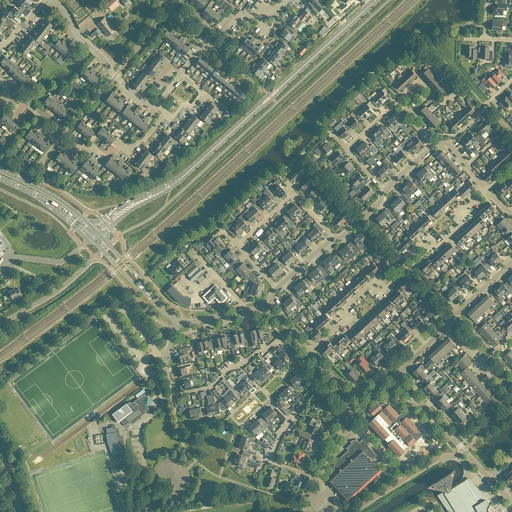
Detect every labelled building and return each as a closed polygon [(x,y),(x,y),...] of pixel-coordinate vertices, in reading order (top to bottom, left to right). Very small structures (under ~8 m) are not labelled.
[(23,0),(18,0),(17,3),(20,6),(18,8),(20,9),(21,10),(28,15),(30,13),(26,10),(24,8),(26,5),(27,6),(29,4),(23,0)] [(113,0),(112,0),(106,5),(110,10),(117,4),(113,0)] [(202,0),(198,6),(198,5),(195,9),(197,10),(200,7),(203,9),(209,1),(208,0),(202,0)] [(316,0),(308,0),(304,4),(316,16),(324,8),(319,3),(316,0)] [(497,8),(493,7),(493,15),(503,15),(503,11),(506,11),(506,5),(497,4),(497,8)] [(208,6),(203,13),(205,15),(203,18),(205,20),(213,10),(208,6)] [(9,12),(14,15),(17,18),(21,14),(26,17),(28,15),(21,10),(19,11),(13,7),(9,12)] [(10,20),(14,15),(9,12),(5,9),(2,14),(7,18),(6,20),(13,26),(15,24),(10,20)] [(212,20),(217,13),(213,10),(205,20),(206,21),(209,18),(212,20)] [(305,11),(299,19),(303,22),(307,25),(313,17),(305,11)] [(216,24),(222,17),(217,13),(212,20),(209,23),(211,25),(213,22),(216,24)] [(80,23),(83,28),(94,21),(91,16),(80,23)] [(303,22),(299,19),(296,16),(289,24),(297,31),(303,22)] [(328,23),(325,20),(323,22),(329,29),(338,20),(335,17),(328,23)] [(97,25),(107,37),(115,30),(104,18),(97,25)] [(0,27),(3,29),(6,25),(11,28),(13,26),(6,20),(4,22),(0,19),(0,27)] [(39,22),(50,31),(53,26),(46,21),(44,23),(41,21),(39,22)] [(502,27),(506,27),(506,21),(492,21),(492,27),(491,27),(491,29),(492,30),(497,30),(497,33),(498,34),(500,34),(501,33),(501,31),(502,31),(502,27)] [(46,35),(50,31),(39,22),(38,24),(41,27),(39,30),(46,35)] [(287,27),(285,29),(281,35),(288,42),(292,38),(294,39),(297,36),(287,27)] [(43,40),(46,35),(39,30),(37,32),(33,30),(32,31),(43,40)] [(161,38),(166,42),(174,32),(172,30),(169,33),(167,31),(161,38)] [(39,44),(43,40),(32,31),(31,33),(34,36),(32,38),(32,39),(37,43),(39,44)] [(166,42),(170,45),(176,38),(173,36),(175,33),(174,32),(166,42)] [(39,44),(37,43),(32,39),(32,38),(27,34),(25,36),(29,39),(27,42),(33,47),(35,49),(39,44)] [(170,45),(175,49),(183,39),(181,37),(179,41),(176,38),(170,45)] [(241,47),(245,50),(254,39),(252,38),(250,41),(247,39),(241,47)] [(175,49),(179,52),(185,45),(182,43),(185,40),(183,39),(175,49)] [(245,50),(249,53),(255,46),(253,44),(255,40),(254,39),(245,50)] [(53,47),(57,51),(65,41),(64,40),(61,43),(58,41),(53,47)] [(67,42),(65,41),(57,51),(62,55),(67,48),(64,45),(67,42)] [(274,43),(285,52),(289,47),(282,42),(280,44),(276,41),(274,43)] [(20,43),(30,52),(33,47),(27,42),(24,44),(21,42),(20,43)] [(26,56),(30,52),(20,43),(18,45),(22,48),(19,51),(26,56)] [(282,56),(285,52),(274,43),(273,45),(277,48),(275,51),(282,56)] [(192,46),(190,44),(187,48),(185,45),(179,52),(184,56),(192,46)] [(254,57),(262,46),(261,45),(258,48),(255,46),(249,53),(254,57)] [(62,55),(66,58),(70,54),(74,48),(72,46),(70,50),(67,48),(62,55)] [(481,53),(481,59),(488,59),(488,62),(492,62),(493,52),(489,52),(489,48),(487,48),(487,47),(484,46),(484,47),(484,48),(481,47),(481,48),(479,48),(478,52),(481,53)] [(473,47),(469,47),(469,48),(466,47),(466,57),(470,57),(469,60),(476,60),(476,50),(473,50),(473,47)] [(278,60),(282,56),(275,51),(273,53),(269,50),(267,52),(278,60)] [(153,56),(155,58),(165,66),(167,64),(164,62),(166,59),(158,53),(156,51),(153,56)] [(275,65),(278,60),(267,52),(266,53),(270,57),(268,59),(275,65)] [(74,57),(70,54),(66,58),(65,60),(70,63),(74,57)] [(260,63),(267,68),(270,64),(259,55),(258,57),(262,60),(260,63)] [(4,67),(9,60),(5,57),(0,63),(0,66),(1,65),(4,67)] [(151,62),(159,68),(161,66),(164,68),(165,66),(155,58),(151,62)] [(199,69),(205,61),(204,60),(202,61),(200,59),(194,66),(199,69)] [(9,60),(4,67),(6,69),(5,71),(7,72),(14,64),(9,60)] [(199,69),(203,73),(209,66),(206,64),(207,63),(205,61),(199,69)] [(148,67),(158,75),(160,73),(157,70),(159,68),(151,62),(148,67)] [(263,73),(267,68),(260,63),(257,66),(253,62),(252,64),(263,73)] [(14,64),(7,72),(9,74),(10,72),(13,74),(13,75),(17,69),(18,69),(18,68),(14,64)] [(259,77),(263,73),(252,64),(250,66),(255,69),(252,72),(259,77)] [(214,68),(212,67),(211,68),(209,66),(203,73),(208,77),(214,68)] [(19,67),(18,68),(18,69),(17,69),(13,75),(13,74),(12,75),(15,78),(14,79),(15,81),(22,72),(24,70),(19,67)] [(158,75),(148,67),(144,71),(152,77),(154,75),(157,77),(158,75)] [(81,77),(85,81),(94,70),(91,68),(89,71),(87,69),(81,77)] [(406,73),(412,80),(416,76),(410,69),(406,73)] [(425,79),(432,73),(428,69),(422,75),(425,79)] [(490,78),(497,85),(501,81),(499,79),(503,75),(498,69),(493,74),(491,74),(489,76),(491,78),(490,78)] [(85,81),(90,84),(96,77),(93,75),(96,72),(94,70),(85,81)] [(208,79),(213,83),(219,76),(216,74),(217,72),(215,71),(208,79)] [(21,83),(26,76),(22,72),(15,81),(17,82),(18,81),(21,83)] [(138,76),(145,82),(147,80),(150,82),(152,80),(142,72),(138,76)] [(412,80),(406,73),(402,77),(408,83),(412,80)] [(425,79),(429,83),(436,77),(432,73),(425,79)] [(490,87),(492,89),(497,85),(490,78),(491,78),(489,76),(487,74),(485,76),(485,77),(481,81),(488,89),(490,87)] [(96,77),(90,84),(94,88),(103,77),(100,75),(98,78),(96,77)] [(24,88),(31,79),(26,76),(21,83),(24,85),(23,86),(24,88)] [(135,81),(145,89),(147,87),(144,84),(145,82),(138,76),(135,81)] [(218,86),(224,78),(222,77),(221,78),(219,76),(213,83),(218,86)] [(408,83),(402,77),(398,80),(404,87),(408,83)] [(433,87),(439,81),(436,77),(429,83),(433,87)] [(79,90),(84,82),(78,78),(73,86),(79,90)] [(218,86),(222,90),(228,83),(225,81),(226,80),(224,78),(218,86)] [(31,79),(24,88),(26,89),(27,88),(30,90),(35,83),(31,79)] [(404,87),(398,80),(394,84),(400,91),(404,87)] [(145,89),(135,81),(131,86),(138,91),(140,89),(144,91),(145,89)] [(433,87),(436,91),(443,85),(439,81),(433,87)] [(222,90),(226,94),(233,85),(231,84),(230,85),(228,83),(222,90)] [(226,94),(231,97),(236,90),(234,88),(235,87),(233,85),(226,94)] [(443,85),(436,91),(440,95),(447,89),(443,85)] [(377,95),(384,102),(388,99),(385,96),(389,93),(384,89),(377,95)] [(45,105),(48,107),(55,98),(60,91),(58,90),(51,98),(49,96),(42,105),(44,106),(45,105)] [(231,97),(235,101),(242,92),(240,91),(239,92),(236,90),(231,97)] [(109,106),(114,99),(112,97),(114,94),(112,92),(104,102),(109,106)] [(242,92),(235,101),(240,104),(245,97),(243,95),(244,94),(242,92)] [(384,102),(377,95),(371,101),(375,106),(378,103),(381,106),(384,102)] [(508,113),(511,109),(509,107),(511,104),(507,97),(506,97),(501,101),(505,106),(503,108),(508,113)] [(55,98),(48,107),(51,109),(50,111),(51,112),(58,103),(55,101),(57,99),(55,98)] [(109,106),(113,110),(121,99),(119,98),(117,101),(114,99),(109,106)] [(464,108),(470,115),(474,111),(472,109),(476,105),(469,98),(466,100),(468,105),(464,108)] [(121,99),(113,110),(118,113),(123,106),(121,104),(124,101),(121,99)] [(436,101),(429,107),(431,109),(434,107),(438,103),(436,101)] [(58,103),(51,112),(53,113),(54,112),(57,114),(62,107),(64,105),(62,103),(60,105),(58,103)] [(362,109),(369,116),(373,113),(370,110),(373,107),(369,103),(362,109)] [(201,104),(199,106),(202,108),(205,111),(203,113),(211,119),(214,114),(204,106),(201,104)] [(214,114),(218,110),(211,104),(209,107),(205,104),(204,106),(214,114)] [(120,115),(125,119),(130,111),(128,109),(131,106),(128,105),(120,115)] [(130,111),(125,119),(129,122),(137,112),(140,108),(138,106),(135,110),(133,113),(130,111)] [(62,107),(57,114),(59,116),(58,117),(60,119),(67,110),(62,107)] [(419,113),(423,117),(429,111),(425,107),(419,113)] [(460,112),(466,119),(470,115),(464,108),(460,112)] [(369,116),(362,109),(355,115),(360,120),(363,117),(365,120),(369,116)] [(63,119),(66,121),(73,112),(71,111),(69,113),(67,110),(60,119),(62,120),(63,119)] [(426,121),(433,115),(429,111),(423,117),(426,121)] [(129,122),(134,126),(139,118),(137,116),(139,113),(137,112),(129,122)] [(407,121),(398,112),(391,118),(397,124),(399,122),(403,125),(407,121)] [(456,116),(462,122),(466,119),(460,112),(456,116)] [(0,120),(0,123),(3,126),(12,115),(10,113),(6,117),(4,115),(0,120)] [(207,123),(211,119),(203,113),(202,115),(198,113),(197,115),(207,123)] [(1,128),(6,131),(13,122),(10,120),(13,116),(12,115),(3,126),(1,128)] [(186,117),(196,126),(200,121),(193,115),(191,118),(187,115),(186,117)] [(426,121),(430,125),(437,119),(433,115),(426,121)] [(454,130),(458,126),(452,119),(451,118),(448,115),(446,117),(450,121),(448,123),(454,130)] [(452,119),(458,126),(462,122),(456,116),(452,119)] [(134,126),(138,129),(146,119),(144,117),(142,120),(139,118),(134,126)] [(193,130),(196,126),(186,117),(184,120),(187,122),(185,124),(193,130)] [(342,122),(347,127),(350,124),(354,130),(360,125),(353,118),(348,123),(345,119),(342,122)] [(391,118),(387,122),(391,126),(389,128),(393,132),(395,130),(399,126),(397,124),(391,118)] [(146,119),(138,129),(143,133),(148,125),(146,124),(148,120),(146,119)] [(437,119),(430,125),(434,129),(440,123),(438,121),(437,119)] [(21,122),(19,120),(15,125),(13,122),(6,131),(10,135),(21,122)] [(83,120),(81,122),(76,129),(79,131),(77,132),(79,134),(86,125),(83,123),(85,121),(83,120)] [(494,128),(488,122),(486,124),(483,121),(479,125),(486,132),(487,134),(490,131),(492,131),(494,128)] [(344,129),(347,127),(342,122),(340,124),(343,127),(338,132),(344,139),(349,134),(344,129)] [(189,135),(193,130),(185,124),(183,127),(180,124),(179,126),(189,135)] [(85,136),(90,129),(86,125),(79,134),(81,135),(82,134),(85,136)] [(486,132),(479,125),(475,129),(479,133),(477,136),(480,140),(483,137),(482,136),(486,132)] [(186,139),(189,135),(179,126),(177,128),(180,131),(178,133),(186,139)] [(102,128),(95,136),(97,137),(98,136),(101,138),(106,131),(108,129),(106,127),(104,129),(102,128)] [(381,127),(376,131),(382,138),(384,136),(387,139),(392,134),(388,130),(385,132),(381,127)] [(24,138),(29,142),(34,134),(32,133),(35,129),(32,128),(24,138)] [(95,133),(90,129),(85,136),(88,138),(86,139),(88,141),(95,133)] [(104,143),(111,135),(106,131),(101,138),(104,140),(103,142),(104,143)] [(383,143),(381,141),(380,140),(382,138),(376,131),(372,135),(376,140),(374,143),(378,147),(383,143)] [(163,139),(170,145),(173,147),(176,142),(163,132),(161,134),(165,137),(163,139)] [(415,138),(412,141),(418,147),(422,144),(417,138),(419,136),(415,132),(411,135),(415,138)] [(29,142),(26,145),(31,148),(33,145),(41,135),(39,133),(37,136),(34,134),(29,142)] [(182,144),(186,139),(178,133),(176,136),(173,133),(172,135),(182,144)] [(481,146),(483,143),(478,138),(476,140),(470,134),(466,137),(473,145),(477,141),(481,146)] [(33,145),(37,149),(43,142),(41,140),(44,136),(41,135),(33,145)] [(110,145),(115,138),(111,135),(104,143),(106,144),(107,143),(110,145)] [(468,148),(465,150),(470,155),(473,153),(469,149),(473,145),(466,137),(462,141),(468,148)] [(167,150),(170,145),(163,139),(161,142),(158,139),(156,141),(167,150)] [(42,153),(50,142),(48,140),(46,143),(43,142),(37,149),(42,153)] [(415,151),(418,149),(417,148),(418,147),(412,141),(409,143),(406,140),(401,144),(406,149),(410,153),(413,150),(414,151),(415,151)] [(156,148),(163,154),(167,150),(156,141),(155,143),(158,146),(156,148)] [(364,142),(360,146),(366,152),(368,154),(372,151),(375,154),(378,151),(372,145),(369,147),(364,142)] [(332,153),(330,150),(331,149),(327,144),(321,149),(319,147),(314,152),(318,156),(321,153),(324,156),(326,154),(328,156),(332,153)] [(398,150),(395,152),(403,161),(407,157),(402,152),(406,149),(401,144),(396,148),(398,150)] [(356,150),(357,150),(356,151),(356,152),(357,153),(358,153),(359,152),(361,155),(360,156),(362,159),(366,156),(364,154),(366,152),(360,146),(356,150)] [(160,159),(163,154),(156,148),(154,151),(151,148),(149,150),(160,159)] [(511,152),(507,148),(503,152),(509,158),(511,155),(511,152)] [(138,153),(149,161),(153,156),(145,151),(143,153),(140,150),(138,153)] [(436,157),(439,161),(446,156),(442,151),(436,157)] [(54,161),(58,164),(67,154),(65,152),(62,155),(60,153),(54,161)] [(331,158),(328,162),(330,164),(332,163),(336,167),(339,165),(337,163),(340,160),(343,157),(338,152),(331,158)] [(399,165),(403,161),(395,152),(392,155),(391,154),(387,157),(392,161),(394,159),(399,165)] [(505,162),(509,158),(503,152),(499,155),(505,162)] [(146,165),(149,161),(138,153),(137,155),(140,157),(138,159),(146,165)] [(494,157),(501,165),(505,162),(499,155),(497,157),(494,153),(492,155),(494,157)] [(63,168),(69,160),(66,158),(69,155),(67,154),(58,164),(63,168)] [(501,165),(494,157),(492,155),(490,157),(494,160),(491,163),(497,169),(501,165)] [(104,166),(108,170),(114,162),(112,161),(114,157),(112,156),(104,166)] [(439,161),(443,165),(450,160),(446,156),(439,161)] [(63,168),(67,171),(76,160),(74,159),(71,162),(69,160),(63,168)] [(79,170),(83,174),(89,166),(87,164),(89,161),(87,159),(79,170)] [(142,170),(146,165),(138,159),(136,162),(133,159),(131,162),(142,170)] [(381,169),(387,175),(391,171),(387,166),(389,164),(385,159),(380,164),(381,164),(379,166),(381,169)] [(72,175),(78,167),(75,165),(78,162),(76,160),(67,171),(72,175)] [(447,169),(453,164),(450,160),(443,165),(447,169)] [(108,170),(113,173),(121,163),(119,161),(117,164),(114,162),(108,170)] [(113,173),(117,177),(123,169),(121,168),(123,164),(121,163),(113,173)] [(352,169),(353,168),(348,163),(341,170),(338,167),(335,170),(339,175),(343,172),(346,175),(348,173),(350,175),(354,171),(352,169)] [(487,166),(489,168),(493,173),(493,172),(497,169),(491,163),(487,166)] [(447,169),(450,173),(457,168),(453,164),(447,169)] [(83,174),(81,176),(86,180),(88,177),(96,166),(94,165),(92,168),(89,166),(83,174)] [(96,166),(88,177),(92,181),(98,173),(96,171),(98,168),(96,166)] [(292,174),(292,175),(290,177),(294,181),(300,176),(302,178),(312,169),(310,167),(305,172),(302,169),(299,172),(298,170),(295,172),(294,171),(292,174)] [(122,180),(130,170),(128,168),(125,171),(123,169),(117,177),(122,180)] [(420,172),(426,178),(429,181),(435,175),(433,173),(430,170),(428,172),(424,168),(420,172)] [(457,168),(450,173),(454,178),(461,172),(457,168)] [(491,179),(485,172),(484,171),(482,168),(480,170),(484,174),(481,176),(487,182),(491,179)] [(485,172),(491,179),(495,175),(493,172),(493,173),(489,168),(485,172)] [(381,169),(379,171),(378,169),(374,172),(377,175),(378,174),(383,179),(387,175),(381,169)] [(426,178),(420,172),(416,175),(420,179),(418,181),(422,186),(425,185),(422,182),(426,178)] [(358,185),(364,180),(358,174),(352,179),(353,179),(350,181),(354,185),(351,188),(356,193),(361,188),(358,185)] [(311,183),(309,180),(305,176),(300,180),(302,182),(297,187),(302,192),(311,183)] [(465,184),(471,191),(475,187),(469,180),(465,184)] [(417,189),(416,187),(410,181),(406,185),(412,191),(413,193),(414,194),(418,190),(421,193),(424,191),(420,187),(417,189)] [(266,190),(271,194),(271,195),(274,193),(279,198),(285,193),(278,185),(275,188),(271,183),(265,188),(266,190)] [(314,189),(318,185),(316,183),(309,190),(311,192),(307,196),(312,201),(319,194),(314,189)] [(461,188),(467,194),(471,191),(465,184),(461,188)] [(499,187),(505,194),(509,190),(505,186),(506,186),(504,184),(499,187)] [(413,193),(412,191),(406,185),(401,189),(407,195),(405,197),(410,203),(413,201),(409,197),(413,193)] [(369,196),(370,197),(373,194),(372,194),(373,193),(368,187),(359,195),(364,201),(369,196)] [(505,194),(499,187),(495,191),(501,198),(505,194)] [(446,196),(452,202),(456,199),(450,192),(446,188),(444,190),(446,192),(444,194),(446,196)] [(450,192),(456,199),(460,195),(457,192),(457,191),(454,188),(450,192)] [(460,195),(462,198),(467,194),(461,188),(457,191),(457,192),(460,195)] [(274,203),(268,197),(270,195),(271,195),(271,194),(266,190),(263,193),(265,195),(264,196),(262,198),(263,200),(270,207),(273,205),(272,204),(274,203)] [(319,203),(316,206),(321,211),(330,203),(328,200),(332,195),(327,190),(319,198),(316,200),(319,203)] [(452,202),(446,196),(442,200),(448,206),(452,202)] [(252,201),(258,208),(261,205),(266,210),(267,209),(268,210),(270,207),(263,200),(261,202),(258,199),(257,200),(256,198),(252,201)] [(399,198),(395,202),(401,208),(403,206),(405,208),(407,206),(408,208),(410,206),(406,201),(404,203),(399,198)] [(438,203),(444,210),(448,206),(442,200),(438,203)] [(250,212),(256,219),(261,215),(257,210),(259,208),(258,208),(252,201),(246,207),(250,212)] [(395,202),(390,206),(393,209),(395,211),(392,213),(397,218),(399,216),(399,215),(403,211),(401,208),(395,202)] [(434,207),(440,213),(444,210),(438,203),(434,207)] [(485,207),(491,214),(495,210),(489,203),(485,207)] [(291,209),(298,216),(300,214),(302,215),(306,212),(301,207),(299,209),(295,205),(291,209)] [(430,211),(436,217),(440,213),(434,207),(430,211)] [(481,211),(487,217),(491,214),(485,207),(481,211)] [(290,208),(287,211),(287,212),(287,213),(291,217),(288,219),(290,221),(294,226),(295,226),(297,228),(300,226),(295,221),(297,220),(295,218),(298,216),(291,209),(290,208)] [(343,218),(346,215),(343,211),(338,215),(339,217),(333,223),(337,228),(342,224),(346,221),(343,218)] [(477,214),(480,217),(483,221),(487,217),(481,211),(477,214)] [(244,213),(241,216),(245,220),(247,218),(252,223),(256,219),(250,212),(247,215),(247,214),(244,213)] [(380,215),(386,222),(389,220),(390,222),(394,219),(390,214),(388,216),(384,212),(380,215)] [(421,218),(427,225),(431,221),(425,215),(423,217),(419,212),(417,214),(421,218)] [(386,222),(380,215),(375,219),(380,224),(377,226),(381,230),(385,227),(384,225),(386,222)] [(240,222),(237,224),(243,231),(248,227),(243,222),(245,220),(241,216),(238,218),(239,221),(240,222)] [(294,226),(290,221),(288,223),(282,217),(278,221),(285,228),(287,226),(290,229),(294,226)] [(476,221),(482,227),(486,224),(483,221),(480,217),(476,221)] [(417,222),(423,229),(427,225),(421,218),(417,222)] [(501,229),(508,223),(504,219),(500,222),(498,220),(491,227),(493,229),(495,227),(497,228),(498,227),(501,229)] [(285,228),(278,221),(274,224),(280,231),(277,233),(280,236),(281,237),(284,235),(283,234),(284,232),(282,230),(285,228)] [(472,225),(478,231),(482,227),(476,221),(472,225)] [(312,231),(318,238),(319,238),(320,239),(322,236),(322,235),(318,230),(321,228),(316,222),(313,225),(314,225),(310,229),(312,231)] [(413,226),(419,232),(423,229),(417,222),(413,226)] [(505,237),(506,236),(509,233),(507,231),(511,227),(508,223),(501,229),(503,232),(501,233),(505,237)] [(243,233),(243,231),(237,224),(234,227),(232,224),(228,228),(232,232),(234,230),(239,235),(240,235),(243,233)] [(472,225),(468,228),(474,235),(478,231),(472,225)] [(409,229),(415,236),(419,232),(413,226),(409,229)] [(464,232),(470,238),(472,236),(476,241),(478,239),(476,237),(474,235),(468,228),(464,232)] [(265,233),(272,240),(276,236),(278,238),(280,236),(277,233),(274,229),(271,231),(269,229),(265,233)] [(411,239),(415,236),(409,229),(405,233),(406,233),(407,235),(411,239)] [(314,242),(318,238),(312,231),(309,234),(307,231),(306,233),(304,231),(301,233),(302,234),(308,240),(310,238),(314,242)] [(0,252),(9,246),(0,232),(0,252)] [(361,232),(361,233),(360,232),(357,235),(358,236),(357,236),(366,246),(372,240),(367,235),(365,237),(361,232)] [(460,235),(466,242),(470,238),(464,232),(460,235)] [(272,240),(265,233),(261,236),(263,239),(260,241),(264,245),(265,246),(267,244),(268,244),(272,240)] [(407,235),(406,233),(404,235),(401,233),(400,235),(409,245),(414,242),(411,239),(407,235)] [(296,240),(305,250),(309,247),(309,246),(311,244),(308,240),(302,234),(296,240)] [(511,244),(511,242),(511,234),(508,238),(506,236),(505,237),(501,240),(503,243),(504,242),(508,246),(511,244)] [(400,242),(405,249),(409,245),(400,235),(398,236),(402,240),(400,242)] [(462,246),(466,242),(460,235),(456,239),(459,242),(462,246)] [(359,252),(366,246),(357,236),(356,237),(355,237),(353,238),(353,240),(357,244),(355,246),(354,247),(359,252)] [(205,245),(209,250),(211,252),(213,250),(215,249),(221,243),(217,238),(215,240),(213,238),(205,245)] [(393,244),(401,253),(405,249),(400,242),(396,238),(394,240),(396,242),(393,244)] [(291,242),(288,245),(290,246),(294,251),(297,249),(300,252),(301,254),(305,250),(296,240),(294,242),(293,241),(291,242)] [(252,245),(258,252),(262,248),(266,253),(269,250),(265,246),(264,245),(262,247),(256,241),(252,245)] [(219,256),(222,254),(220,252),(225,247),(221,243),(215,249),(213,250),(217,254),(215,256),(217,258),(219,256)] [(446,248),(452,254),(456,251),(451,244),(446,248)] [(258,252),(252,245),(248,248),(254,256),(258,252)] [(359,252),(354,247),(351,250),(347,245),(343,249),(352,259),(354,257),(359,252)] [(187,250),(182,246),(178,250),(182,254),(187,250)] [(288,253),(286,255),(292,262),(296,258),(292,254),(295,252),(294,251),(290,246),(286,250),(288,253)] [(499,252),(495,247),(494,246),(491,248),(493,250),(489,254),(498,263),(502,260),(497,254),(499,252)] [(442,252),(448,258),(452,254),(446,248),(442,252)] [(342,262),(344,265),(351,258),(352,259),(343,249),(339,253),(345,260),(342,262)] [(228,261),(235,254),(231,250),(226,254),(224,252),(222,254),(219,256),(226,263),(228,261)] [(438,255),(444,262),(448,258),(442,252),(438,255)] [(210,262),(215,258),(211,253),(206,257),(210,262)] [(236,254),(235,255),(235,254),(228,261),(226,263),(229,267),(227,268),(230,271),(231,270),(236,265),(234,262),(238,258),(239,257),(236,254)] [(326,259),(332,265),(335,268),(339,264),(342,267),(344,265),(342,262),(335,254),(332,256),(330,255),(326,259)] [(494,267),(498,263),(489,254),(485,257),(483,255),(480,258),(482,260),(486,264),(489,261),(494,267)] [(281,255),(277,259),(281,264),(284,262),(288,266),(292,262),(286,255),(283,257),(281,255)] [(444,262),(438,255),(435,259),(440,265),(444,262)] [(267,266),(268,266),(271,269),(268,271),(275,278),(279,274),(272,267),(264,258),(260,263),(262,265),(264,263),(267,266)] [(275,265),(272,267),(279,274),(283,271),(279,266),(281,264),(277,259),(272,262),(275,265)] [(332,265),(326,259),(325,259),(322,261),(323,262),(322,263),(328,269),(325,272),(329,276),(332,273),(329,270),(331,269),(330,267),(332,265)] [(378,270),(382,273),(386,270),(380,263),(378,261),(376,259),(374,260),(378,265),(376,267),(378,270)] [(380,263),(386,270),(390,266),(384,259),(380,263)] [(435,259),(431,262),(431,263),(434,267),(436,269),(440,265),(435,259)] [(431,263),(431,262),(429,260),(425,264),(434,275),(436,273),(434,271),(436,269),(434,267),(431,263)] [(475,266),(478,269),(484,275),(488,272),(484,266),(486,264),(482,260),(475,266)] [(184,268),(177,261),(168,269),(174,277),(184,268)] [(369,267),(375,273),(378,270),(376,267),(373,263),(370,265),(366,261),(365,262),(367,265),(369,267)] [(240,274),(247,268),(243,263),(238,268),(236,265),(231,270),(235,274),(238,272),(240,274)] [(434,275),(425,264),(420,268),(428,276),(431,274),(433,276),(434,275)] [(193,281),(203,272),(199,269),(195,266),(186,274),(190,277),(191,277),(194,280),(193,281)] [(375,273),(369,267),(364,270),(370,277),(375,273)] [(237,276),(239,278),(243,283),(248,279),(246,276),(251,272),(247,268),(240,274),(237,276)] [(313,271),(312,272),(319,279),(321,281),(324,279),(327,275),(323,270),(320,272),(317,268),(316,268),(315,268),(313,270),(313,271)] [(469,272),(471,274),(473,276),(475,274),(480,279),(484,275),(478,269),(474,272),(472,269),(469,272)] [(465,273),(461,276),(469,285),(470,285),(471,285),(473,283),(472,282),(473,282),(468,276),(471,274),(469,272),(467,270),(464,272),(465,273)] [(315,287),(317,285),(321,281),(319,279),(312,272),(310,272),(308,274),(309,275),(308,275),(312,280),(310,282),(315,287)] [(359,275),(365,282),(369,278),(363,272),(359,275)] [(355,279),(361,286),(365,282),(359,275),(355,279)] [(469,285),(461,276),(460,275),(456,279),(454,277),(452,280),(453,281),(457,286),(460,283),(465,289),(469,285)] [(403,281),(409,287),(413,283),(407,277),(403,281)] [(351,283),(357,289),(361,286),(355,279),(351,283)] [(254,283),(252,288),(261,291),(263,286),(258,284),(259,281),(258,280),(254,283)] [(298,285),(305,291),(307,289),(310,292),(314,288),(309,282),(306,284),(303,280),(298,285)] [(399,284),(405,291),(409,287),(403,281),(399,284)] [(458,286),(457,286),(453,281),(450,283),(452,285),(448,289),(456,297),(460,294),(455,289),(458,286)] [(190,295),(178,282),(173,286),(171,285),(167,288),(169,290),(168,291),(175,298),(176,299),(177,300),(178,301),(179,301),(180,302),(181,303),(182,303),(184,303),(185,304),(186,304),(187,304),(189,305),(190,305),(190,295)] [(347,286),(353,293),(357,289),(351,283),(347,286)] [(341,288),(343,290),(349,297),(353,293),(347,286),(345,288),(343,287),(341,284),(339,286),(341,288)] [(401,294),(405,291),(399,284),(395,288),(399,292),(401,294)] [(507,297),(510,294),(511,295),(511,289),(511,288),(508,291),(502,284),(498,288),(504,294),(507,297)] [(305,291),(298,285),(294,289),(298,293),(296,296),(300,300),(304,296),(302,294),(305,291)] [(223,303),(225,301),(228,298),(220,290),(220,291),(217,289),(217,287),(214,287),(214,289),(213,289),(211,291),(210,290),(202,297),(209,304),(215,299),(219,303),(223,303)] [(262,294),(261,293),(261,291),(252,288),(248,287),(246,291),(245,291),(242,298),(246,299),(247,296),(250,297),(251,294),(257,296),(258,297),(260,298),(262,294)] [(504,294),(498,288),(494,292),(499,297),(497,299),(500,302),(504,299),(502,297),(504,294)] [(15,291),(14,289),(8,292),(9,294),(5,296),(7,300),(11,298),(13,301),(18,298),(18,297),(21,295),(18,289),(15,291)] [(442,291),(440,293),(444,298),(447,296),(452,301),(456,297),(448,289),(444,292),(442,291)] [(339,294),(345,300),(349,297),(343,290),(339,294)] [(395,295),(401,302),(405,298),(401,294),(399,292),(395,295)] [(335,297),(341,304),(345,300),(339,294),(335,297)] [(401,302),(395,295),(391,299),(397,306),(401,302)] [(483,299),(492,310),(494,308),(492,306),(494,303),(487,296),(483,299)] [(286,301),(293,308),(295,306),(297,308),(301,304),(297,299),(295,301),(291,297),(286,301)] [(331,301),(337,308),(341,304),(335,297),(331,301)] [(434,303),(433,304),(429,299),(422,305),(432,315),(436,311),(435,310),(438,308),(434,303)] [(479,303),(486,311),(488,309),(490,311),(492,310),(483,299),(479,303)] [(385,304),(391,311),(395,307),(389,300),(385,304)] [(293,308),(286,301),(282,304),(287,310),(285,312),(289,316),(293,312),(291,310),(293,308)] [(327,305),(333,311),(337,308),(331,301),(327,305)] [(475,307),(484,317),(486,315),(484,313),(486,311),(479,303),(475,307)] [(381,308),(387,314),(391,311),(385,304),(381,308)] [(333,311),(327,305),(323,308),(329,315),(333,311)] [(416,310),(416,311),(420,315),(423,313),(428,319),(432,315),(422,305),(416,310)] [(471,310),(478,318),(480,316),(483,319),(484,317),(475,307),(471,310)] [(377,311),(383,318),(387,314),(381,308),(377,311)] [(478,318),(471,310),(467,314),(476,324),(478,322),(476,320),(478,318)] [(316,312),(326,323),(330,319),(324,313),(322,315),(318,311),(316,312)] [(373,315),(379,322),(383,318),(377,311),(373,315)] [(414,315),(411,317),(419,326),(423,323),(418,317),(420,315),(416,311),(413,314),(414,315)] [(316,320),(322,327),(326,323),(316,312),(314,314),(318,318),(316,320)] [(379,322),(373,315),(369,319),(375,325),(379,322)] [(404,322),(408,326),(410,325),(415,330),(419,326),(411,317),(408,320),(407,319),(404,322)] [(375,325),(369,319),(365,322),(371,329),(375,325)] [(322,327),(316,320),(312,324),(315,328),(318,330),(322,327)] [(511,328),(511,324),(508,320),(505,323),(503,321),(499,325),(504,330),(506,328),(509,331),(511,328)] [(371,329),(365,322),(361,326),(367,333),(371,329)] [(401,331),(407,338),(411,334),(406,328),(408,326),(404,322),(400,325),(404,328),(401,331)] [(482,335),(492,325),(490,323),(488,326),(486,323),(478,330),(482,335)] [(482,335),(485,339),(493,331),(491,329),(495,326),(493,324),(492,325),(482,335)] [(367,333),(361,326),(357,330),(363,336),(365,334),(367,336),(369,338),(371,337),(369,334),(369,335),(367,333)] [(307,327),(305,329),(307,332),(308,331),(310,333),(307,335),(309,336),(311,339),(313,341),(317,338),(311,331),(310,329),(307,327)] [(319,331),(318,330),(315,328),(313,330),(311,328),(310,329),(311,331),(317,338),(321,334),(319,331)] [(256,330),(258,339),(262,339),(263,343),(267,342),(266,336),(263,336),(261,329),(256,330)] [(258,339),(256,330),(251,331),(251,332),(247,333),(250,346),(255,345),(254,340),(258,339)] [(353,333),(359,340),(363,336),(357,330),(353,333)] [(403,341),(407,338),(401,331),(398,334),(395,330),(391,333),(396,338),(398,336),(403,341)] [(485,339),(489,343),(499,333),(497,331),(495,334),(493,331),(485,339)] [(238,334),(240,343),(244,343),(245,347),(249,346),(247,340),(245,340),(243,333),(238,334)] [(359,340),(353,333),(349,337),(355,344),(359,340)] [(499,333),(489,343),(493,347),(501,340),(498,337),(501,335),(499,333)] [(240,343),(238,334),(232,335),(234,343),(231,343),(232,350),(238,349),(237,344),(240,343)] [(388,339),(386,341),(393,350),(398,346),(393,341),(395,338),(391,334),(387,338),(388,339)] [(347,346),(351,342),(345,335),(341,339),(347,346)] [(220,338),(220,341),(222,347),(224,346),(225,350),(231,348),(229,343),(226,343),(225,337),(220,338)] [(211,342),(214,352),(222,350),(222,347),(220,341),(220,338),(214,339),(215,341),(211,342)] [(445,342),(452,350),(454,348),(456,350),(458,348),(449,338),(445,342)] [(347,346),(341,339),(337,343),(343,349),(347,346)] [(202,342),(204,351),(207,350),(208,354),(210,353),(211,357),(214,356),(214,352),(211,342),(208,342),(207,341),(202,342)] [(380,343),(378,346),(382,350),(385,348),(390,353),(393,350),(386,341),(383,343),(382,342),(380,343)] [(198,349),(195,350),(196,353),(196,356),(202,354),(205,354),(204,351),(202,342),(197,343),(198,349)] [(441,346),(450,356),(452,354),(450,352),(452,350),(445,342),(441,346)] [(330,343),(325,346),(331,353),(333,355),(335,353),(337,351),(335,349),(333,347),(333,346),(332,345),(330,343)] [(333,346),(333,347),(335,349),(337,351),(341,355),(343,353),(345,351),(343,349),(337,343),(333,346)] [(331,353),(325,346),(321,350),(327,357),(331,353)] [(376,348),(372,352),(381,362),(385,358),(383,356),(380,352),(382,350),(378,346),(375,348),(376,348)] [(450,356),(441,346),(437,349),(444,357),(446,355),(448,358),(450,356)] [(184,355),(188,354),(187,351),(191,350),(190,347),(184,349),(184,352),(181,352),(182,355),(175,357),(176,364),(189,361),(188,357),(185,358),(184,355)] [(285,349),(282,351),(289,359),(292,356),(290,354),(285,349)] [(437,349),(433,353),(442,363),(444,361),(442,359),(444,357),(437,349)] [(289,363),(287,360),(289,359),(282,351),(279,355),(281,357),(278,360),(284,367),(289,363)] [(503,358),(507,362),(511,356),(511,352),(511,351),(503,358)] [(377,365),(381,362),(372,352),(368,356),(368,355),(365,357),(369,362),(372,360),(377,365)] [(433,353),(428,357),(436,365),(438,363),(440,365),(442,363),(433,353)] [(460,367),(468,360),(464,355),(454,365),(456,367),(458,365),(460,367)] [(357,366),(356,367),(360,371),(361,370),(364,373),(368,369),(367,367),(369,365),(361,356),(357,360),(360,363),(357,366)] [(280,370),(284,367),(278,360),(276,361),(274,359),(268,364),(272,368),(276,372),(279,369),(280,370)] [(427,368),(432,363),(428,359),(423,363),(427,368)] [(271,373),(269,371),(272,368),(268,364),(264,360),(262,362),(264,364),(258,369),(266,378),(271,373)] [(468,368),(469,366),(472,364),(468,360),(460,367),(462,369),(460,371),(461,373),(462,373),(467,368),(468,368)] [(185,368),(191,367),(190,363),(182,365),(183,369),(176,370),(178,377),(187,375),(185,368)] [(413,373),(417,377),(423,371),(425,369),(421,365),(419,367),(413,373)] [(353,383),(358,378),(353,373),(355,371),(351,366),(347,370),(349,373),(347,375),(353,383)] [(471,372),(468,368),(467,368),(462,373),(461,373),(457,377),(459,379),(461,377),(463,379),(471,372)] [(251,372),(248,374),(256,382),(260,380),(262,382),(263,382),(267,379),(266,378),(258,369),(254,373),(254,374),(253,375),(253,374),(251,372)] [(423,371),(417,377),(421,382),(427,376),(423,371)] [(471,372),(463,379),(465,381),(463,383),(465,385),(475,376),(471,372)] [(306,378),(304,380),(298,373),(294,377),(303,386),(309,381),(309,380),(307,378),(306,378)] [(431,382),(438,376),(435,373),(431,377),(429,379),(431,382)] [(241,384),(248,391),(248,390),(249,391),(252,388),(252,387),(248,382),(250,380),(245,375),(241,379),(239,381),(241,384)] [(189,381),(193,380),(193,376),(185,378),(186,381),(179,383),(180,389),(191,387),(189,381)] [(475,376),(465,385),(466,387),(469,385),(470,387),(478,380),(475,376)] [(303,386),(294,377),(290,381),(292,383),(290,385),(295,391),(297,389),(299,389),(302,386),(303,387),(303,386)] [(478,380),(470,387),(472,389),(470,391),(472,393),(482,384),(478,380)] [(248,391),(241,384),(239,381),(236,383),(237,384),(233,388),(237,392),(240,390),(244,394),(248,391)] [(226,393),(235,403),(239,399),(235,395),(237,393),(237,392),(233,388),(228,382),(226,385),(230,390),(226,393)] [(423,389),(424,389),(423,390),(425,393),(427,393),(434,387),(430,383),(423,389)] [(482,384),(472,393),(474,395),(476,393),(478,395),(486,388),(482,384)] [(446,385),(444,387),(440,391),(442,393),(446,389),(448,387),(446,385)] [(281,394),(287,401),(290,398),(291,399),(292,399),(294,397),(297,400),(299,398),(289,387),(281,394)] [(434,387),(427,393),(428,394),(428,395),(430,397),(431,397),(431,398),(438,392),(434,387)] [(479,401),(489,392),(486,388),(478,395),(480,397),(477,399),(479,401)] [(493,395),(489,392),(479,401),(481,403),(483,401),(485,403),(493,395)] [(219,393),(216,395),(222,402),(221,402),(222,402),(227,409),(235,403),(226,393),(222,397),(219,393)] [(491,405),(499,397),(495,393),(493,395),(485,403),(487,405),(489,402),(491,405)] [(144,394),(131,404),(140,417),(150,411),(146,406),(152,402),(147,396),(146,397),(144,394)] [(287,401),(281,394),(276,398),(278,400),(275,403),(283,412),(286,410),(283,408),(286,405),(284,403),(287,401)] [(315,402),(312,407),(316,409),(316,408),(319,409),(320,408),(326,411),(329,404),(325,402),(326,399),(324,398),(317,395),(315,399),(313,398),(313,401),(315,402)] [(438,407),(440,407),(447,401),(443,397),(436,403),(436,404),(438,407)] [(499,397),(491,405),(493,407),(491,409),(493,411),(503,402),(499,397)] [(214,399),(211,400),(214,414),(220,413),(219,409),(221,408),(224,411),(227,409),(222,402),(220,404),(218,404),(215,405),(214,403),(215,403),(214,399)] [(449,404),(447,401),(440,407),(444,412),(453,404),(451,402),(449,404)] [(140,417),(131,404),(130,402),(127,404),(126,403),(111,414),(118,423),(121,421),(125,427),(131,423),(132,425),(141,418),(140,417)] [(388,406),(385,403),(382,406),(380,407),(376,402),(368,410),(371,413),(368,416),(369,417),(371,419),(372,420),(368,424),(384,440),(385,439),(389,444),(388,445),(399,457),(405,452),(403,450),(405,448),(403,446),(401,444),(405,441),(411,447),(416,442),(423,436),(419,431),(419,430),(407,417),(403,412),(400,414),(399,416),(389,405),(388,406)] [(451,415),(455,419),(465,410),(464,408),(462,408),(458,404),(454,408),(456,410),(451,415)] [(191,420),(197,418),(195,409),(194,405),(189,406),(189,407),(184,408),(185,411),(186,411),(187,414),(190,413),(191,420)] [(195,409),(197,418),(202,417),(202,416),(205,415),(203,407),(195,409)] [(267,411),(274,420),(278,416),(280,418),(283,416),(277,410),(275,412),(271,408),(267,411)] [(471,417),(467,413),(467,412),(465,410),(455,419),(459,424),(464,419),(466,421),(471,417)] [(263,418),(262,420),(264,422),(268,426),(270,424),(274,420),(267,411),(266,412),(266,411),(262,414),(263,415),(262,415),(265,418),(264,419),(263,418)] [(308,416),(305,423),(311,425),(308,432),(315,435),(318,428),(319,428),(320,425),(314,422),(315,420),(308,416)] [(257,420),(253,424),(259,430),(261,432),(261,433),(268,426),(264,422),(261,424),(257,420)] [(253,424),(249,427),(254,433),(253,435),(256,438),(261,432),(259,430),(253,424)] [(107,444),(112,456),(119,453),(117,448),(124,445),(122,436),(119,437),(118,429),(115,430),(115,426),(111,426),(111,428),(106,429),(106,434),(107,444)] [(299,431),(297,437),(300,438),(302,439),(299,447),(301,448),(301,449),(309,452),(313,441),(308,439),(309,436),(302,433),(299,431)] [(241,442),(247,444),(249,445),(250,442),(254,443),(255,440),(243,436),(242,436),(241,436),(240,439),(241,439),(241,440),(241,442)] [(380,478),(378,475),(381,471),(371,461),(377,456),(362,440),(359,443),(356,440),(346,448),(348,451),(336,462),(331,475),(332,477),(328,480),(348,502),(356,495),(357,496),(365,492),(380,478)] [(256,457),(257,453),(250,451),(250,450),(248,449),(249,445),(247,444),(241,442),(239,448),(244,450),(243,452),(256,457)] [(119,453),(112,456),(117,470),(127,467),(124,445),(117,448),(119,453)] [(302,468),(305,460),(303,459),(305,454),(297,451),(295,456),(294,455),(294,457),(292,457),(291,460),(292,461),(291,463),(302,468)] [(235,459),(244,462),(247,463),(248,458),(249,458),(250,455),(244,453),(243,456),(237,454),(235,459)] [(242,468),(245,468),(247,463),(244,462),(235,459),(233,465),(240,467),(239,470),(241,470),(242,468)] [(272,489),(276,479),(272,477),(274,471),(270,470),(268,476),(268,477),(265,486),(272,489)] [(430,486),(446,490),(447,492),(451,489),(450,488),(450,487),(454,471),(429,486),(429,487),(430,486)] [(294,490),(297,481),(292,479),(290,483),(287,482),(285,486),(282,485),(280,490),(284,491),(283,492),(290,494),(292,489),(294,490)] [(446,490),(437,496),(442,502),(448,511),(487,511),(488,511),(488,510),(488,509),(488,508),(489,507),(489,506),(490,506),(490,505),(491,504),(492,503),(491,503),(470,480),(466,482),(465,481),(451,489),(447,492),(446,490)]
